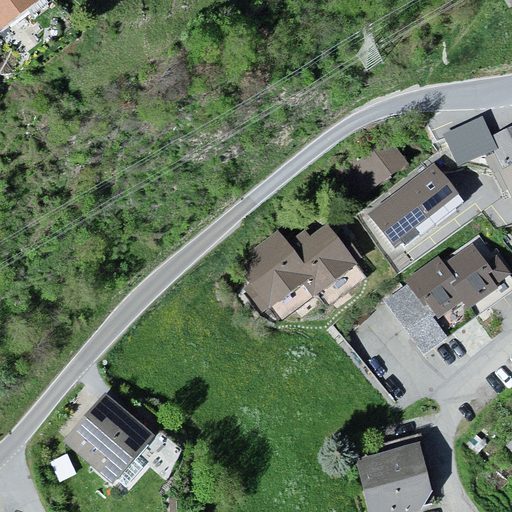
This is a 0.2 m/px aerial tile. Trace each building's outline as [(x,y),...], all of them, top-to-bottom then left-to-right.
[(0,0),(0,40),(48,0),(0,0)] [(493,136),(483,115),(442,133),(457,167),(489,153),(499,149),(493,136)] [(489,153),(498,174),(511,167),(511,127),(493,136),(499,149),(489,153)] [(407,169),(384,137),(340,168),(363,200),(407,169)] [(458,198),(434,167),(367,218),(396,255),(422,236),(417,229),(458,198)] [(511,167),(498,174),(511,204),(511,167)] [(329,228),(297,253),(280,233),(236,270),(271,315),(304,284),(320,307),(364,275),(329,228)] [(511,288),(511,287),(475,236),(386,301),(424,352),(511,288)] [(158,433),(103,391),(64,441),(119,483),(158,433)] [(421,444),(357,462),(370,511),(409,511),(438,504),(421,444)]
